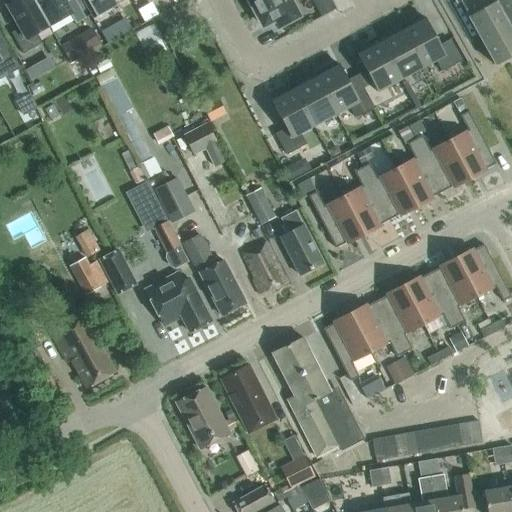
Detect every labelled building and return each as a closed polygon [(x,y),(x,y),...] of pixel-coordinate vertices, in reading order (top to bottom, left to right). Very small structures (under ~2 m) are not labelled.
[(49,27),(33,0),(15,0),(7,5),(20,28),(10,34),(22,55),(40,45),(34,35),(49,27)] [(63,0),(33,0),(49,27),(71,15),(76,24),(86,18),(75,0),(69,0),(65,3),(63,0)] [(87,0),(97,17),(118,5),(114,0),(87,0)] [(125,0),(127,9),(143,7),(141,0),(125,0)] [(249,0),(250,1),(250,0),(253,6),(252,9),(258,19),(261,20),(263,23),(262,23),(263,25),(266,24),(265,24),(273,20),(277,27),(299,16),(291,0),(249,0)] [(511,0),(458,0),(494,63),(511,52),(511,0)] [(140,25),(151,45),(168,36),(158,16),(140,25)] [(425,17),(403,29),(423,67),(436,60),(442,71),(462,60),(451,39),(440,44),(425,17)] [(100,44),(91,28),(60,46),(69,62),(100,44)] [(403,29),(380,41),(401,79),(423,67),(403,29)] [(0,78),(18,68),(2,41),(0,42),(0,78)] [(372,80),(363,85),(374,107),(393,97),(387,86),(401,79),(380,41),(358,53),(372,80)] [(39,72),(62,62),(56,49),(33,59),(39,72)] [(339,63),(316,75),(336,113),(350,106),(356,117),(374,107),(363,85),(354,90),(339,63)] [(316,75),(294,87),(314,125),(336,113),(316,75)] [(116,78),(100,87),(107,100),(140,164),(150,159),(127,113),(133,110),(116,78)] [(314,125),(294,87),(272,99),(286,127),(275,132),(287,154),(307,143),(301,132),(314,125)] [(219,115),(212,102),(202,107),(209,121),(219,115)] [(468,129),(449,139),(470,178),(485,170),(484,169),(496,162),(468,110),(460,115),(468,129)] [(159,125),(165,135),(179,127),(174,117),(159,125)] [(213,167),(224,162),(205,126),(183,138),(193,156),(205,150),(213,167)] [(397,132),(404,144),(407,142),(413,139),(407,127),(397,132)] [(422,134),(414,139),(442,191),(454,184),(455,186),(470,178),(449,139),(430,149),(422,134)] [(415,157),(396,167),(416,206),(432,198),(431,197),(442,191),(414,139),(413,139),(407,142),(415,157)] [(367,147),(354,154),(359,163),(372,156),(367,147)] [(369,162),(361,167),(389,219),(401,212),(402,214),(416,206),(396,167),(377,177),(369,162)] [(293,163),(282,169),(289,181),(300,175),(293,163)] [(361,185),(342,195),(363,234),(378,226),(378,225),(389,219),(361,167),(354,170),(361,185)] [(302,197),(316,190),(309,178),(296,185),(302,197)] [(176,179),(155,190),(171,223),(192,212),(176,179)] [(148,180),(133,188),(153,227),(169,219),(148,180)] [(245,195),(260,225),(275,216),(261,187),(245,195)] [(363,234),(342,195),(323,205),(316,190),(307,195),(336,247),(348,241),(349,242),(363,234)] [(211,196),(203,207),(214,215),(222,205),(211,196)] [(323,262),(303,224),(295,210),(281,217),(288,232),(280,236),(300,274),(323,262)] [(169,219),(153,227),(166,253),(165,258),(168,265),(174,267),(187,262),(179,246),(181,245),(169,219)] [(251,230),(255,239),(263,235),(259,227),(251,230)] [(199,235),(182,243),(193,265),(210,256),(199,235)] [(241,252),(254,278),(253,279),(260,294),(287,280),(266,239),(241,252)] [(469,249),(454,257),(475,296),(494,287),(501,301),(510,297),(482,244),(470,251),(469,249)] [(98,258),(116,294),(136,284),(118,248),(98,258)] [(69,265),(85,295),(102,285),(85,256),(69,265)] [(440,266),(429,272),(456,325),(463,321),(456,306),(475,296),(454,257),(439,265),(440,266)] [(224,260),(199,272),(222,315),(246,302),(224,260)] [(190,331),(211,320),(189,277),(182,281),(177,270),(142,289),(162,327),(182,317),(190,331)] [(416,277),(401,285),(422,324),(440,314),(448,329),(456,325),(429,272),(417,279),(416,277)] [(387,294),(376,300),(403,353),(411,348),(403,334),(422,324),(401,285),(386,293),(387,294)] [(363,305),(348,313),(369,352),(388,342),(396,356),(403,353),(376,300),(364,306),(363,305)] [(87,387),(116,371),(108,356),(111,354),(85,306),(48,326),(68,362),(72,360),(87,387)] [(369,352),(348,313),(333,320),(334,322),(322,328),(349,381),(358,376),(350,362),(369,352)] [(500,319),(489,325),(493,332),(504,326),(500,319)] [(493,332),(489,325),(479,330),(482,337),(493,332)] [(449,338),(456,351),(466,346),(459,333),(449,338)] [(117,335),(109,340),(113,348),(122,343),(117,335)] [(317,456),(337,446),(340,451),(363,439),(350,412),(337,386),(333,389),(330,390),(303,336),(272,352),(294,395),(287,398),(289,401),(289,402),(315,452),(317,456)] [(447,347),(437,352),(441,359),(451,354),(447,347)] [(441,359),(437,352),(426,358),(430,365),(441,359)] [(386,366),(395,384),(412,374),(403,358),(386,366)] [(221,378),(242,417),(250,433),(278,418),(270,403),(249,363),(221,378)] [(59,392),(47,371),(37,377),(49,397),(59,392)] [(360,388),(366,399),(384,389),(378,378),(360,388)] [(229,433),(227,430),(238,426),(233,417),(223,422),(205,386),(175,401),(199,448),(229,433)] [(478,419),(469,421),(473,442),(482,441),(478,419)] [(469,421),(458,423),(462,444),(473,442),(469,421)] [(458,423),(447,425),(451,446),(462,444),(458,423)] [(447,425),(437,427),(441,448),(451,446),(447,425)] [(441,448),(437,427),(426,429),(431,450),(441,448)] [(426,429),(415,431),(420,452),(431,450),(426,429)] [(415,431),(405,433),(409,454),(420,452),(415,431)] [(405,433),(394,434),(398,456),(409,454),(405,433)] [(394,434),(383,436),(387,457),(398,456),(394,434)] [(377,459),(387,457),(383,436),(373,438),(377,459)] [(511,445),(511,444),(502,446),(505,463),(511,461),(511,445)] [(495,465),(505,463),(502,446),(492,448),(495,465)] [(257,469),(246,450),(234,456),(245,475),(257,469)] [(314,475),(304,455),(281,467),(291,487),(314,475)] [(443,473),(440,474),(436,457),(427,458),(436,511),(462,511),(462,507),(474,505),(468,472),(454,475),(457,494),(447,496),(443,473)] [(418,478),(422,501),(410,503),(411,511),(436,511),(427,458),(417,460),(420,477),(418,478)] [(389,466),(378,468),(381,485),(391,483),(389,466)] [(371,487),(381,485),(378,468),(369,470),(371,487)] [(293,510),(307,502),(311,509),(329,501),(318,477),(294,488),(285,493),(288,499),(287,499),(293,510)] [(264,483),(230,501),(235,511),(253,511),(274,501),(264,483)] [(487,511),(511,511),(511,504),(509,485),(483,489),(487,511)] [(411,511),(410,503),(398,505),(396,496),(384,498),(386,511),(411,511)] [(360,511),(386,511),(384,498),(382,498),(384,507),(360,511)] [(284,511),(279,503),(266,511),(265,511),(284,511)]
